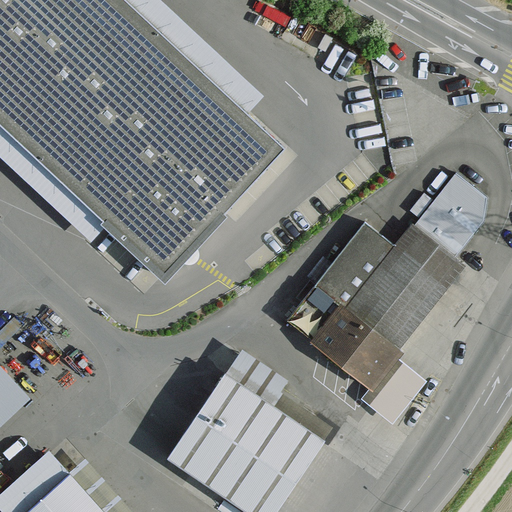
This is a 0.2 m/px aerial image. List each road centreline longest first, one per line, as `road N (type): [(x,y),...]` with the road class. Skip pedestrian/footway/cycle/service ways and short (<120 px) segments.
road 1 (primary): [(405,511),(511,340)]
road 2 (trunk): [(381,0),(511,74)]
